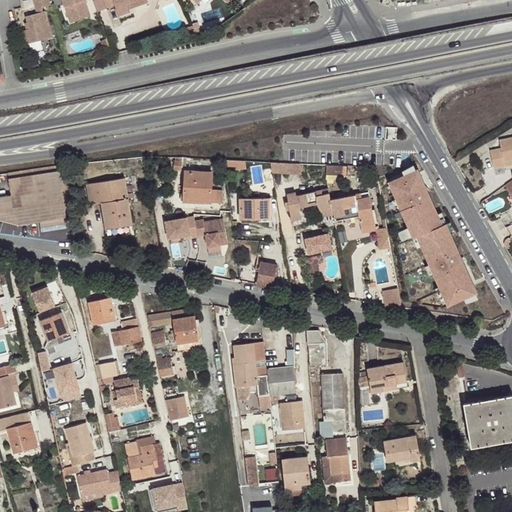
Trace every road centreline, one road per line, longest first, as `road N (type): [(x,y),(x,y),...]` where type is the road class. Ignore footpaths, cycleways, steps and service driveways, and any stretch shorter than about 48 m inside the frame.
road 1 (secondary): [(0,146),(511,49)]
road 2 (secondary): [(511,34),(0,131)]
road 3 (residential): [(419,333),(0,259)]
road 4 (secondary): [(0,160),(391,90)]
road 5 (unclassified): [(357,33),(11,98)]
road 6 (residential): [(447,511),(419,333)]
road 7 (tertiary): [(432,147),(511,294)]
road 8 (secondary): [(511,3),(375,29)]
